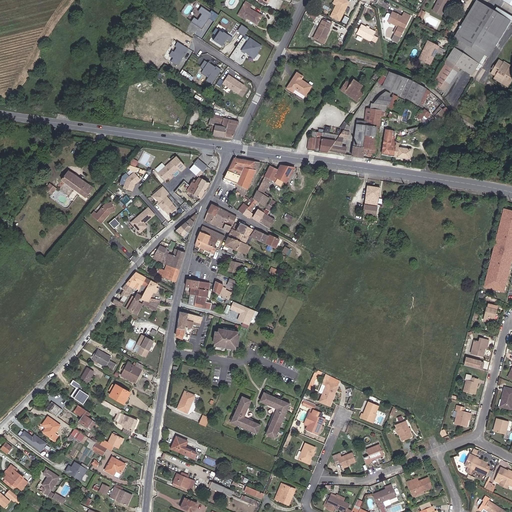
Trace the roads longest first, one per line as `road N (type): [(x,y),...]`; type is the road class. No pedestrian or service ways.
road 1 (secondary): [(146,511),(179,289),(205,206)]
road 2 (residential): [(0,427),(78,346),(158,240),(205,206)]
road 3 (secondary): [(234,148),(511,192)]
road 4 (secondary): [(0,114),(234,148)]
road 5 (unknown): [(281,52),(399,68),(447,103)]
road 6 (residential): [(437,451),(362,480),(315,479)]
road 7 (residential): [(476,437),(511,319)]
